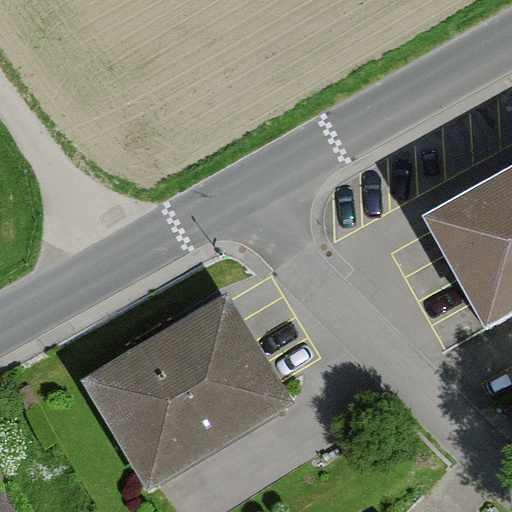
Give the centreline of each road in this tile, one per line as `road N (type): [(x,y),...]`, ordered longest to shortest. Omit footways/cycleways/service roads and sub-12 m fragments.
road 1 (residential): [(232,194),(511,478)]
road 2 (tertiary): [(232,194),(511,46)]
road 3 (tertiary): [(0,324),(232,194)]
road 4 (track): [(0,92),(119,257)]
